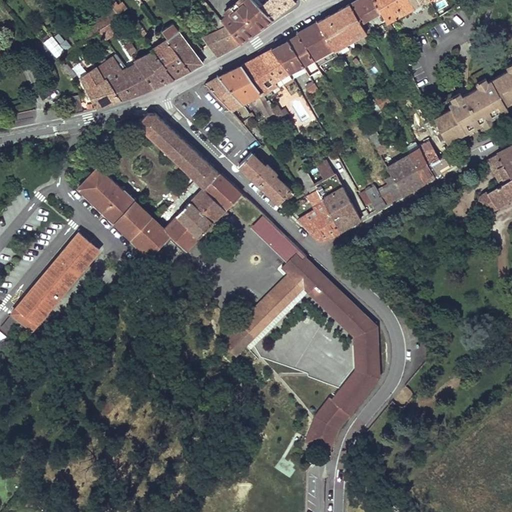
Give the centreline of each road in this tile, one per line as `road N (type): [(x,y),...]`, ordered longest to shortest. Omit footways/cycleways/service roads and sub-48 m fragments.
road 1 (tertiary): [(338,511),(351,434),(392,382),(398,340),(380,309),(318,254)]
road 2 (residential): [(511,138),(318,254)]
road 3 (tertiary): [(318,254),(157,97)]
road 4 (tertiary): [(316,5),(157,97)]
road 5 (tertiary): [(157,97),(0,137)]
